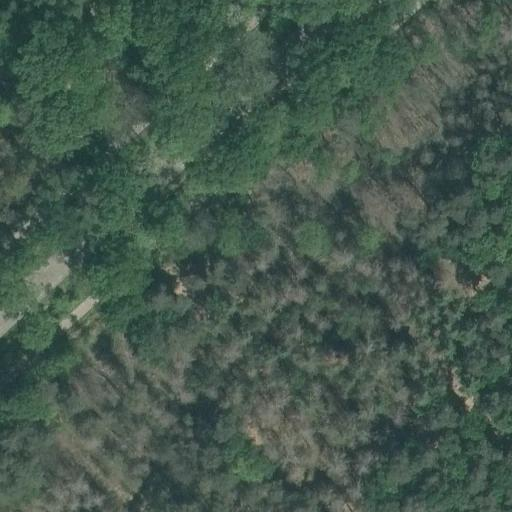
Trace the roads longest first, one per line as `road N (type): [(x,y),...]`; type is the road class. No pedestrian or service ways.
road 1 (secondary): [(0,319),(238,102)]
road 2 (unclassified): [(238,102),(190,78),(0,71)]
road 3 (secondary): [(238,102),(347,0)]
